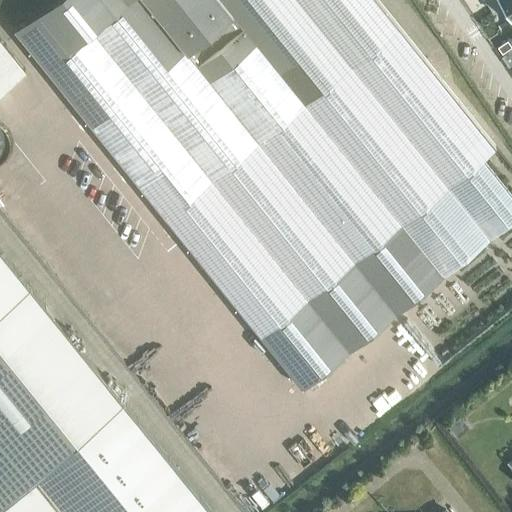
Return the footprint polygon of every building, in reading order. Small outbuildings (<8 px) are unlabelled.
[(378,0),(59,0),(18,34),(301,385),(443,271),(402,220),(483,155),(496,145),(378,0)] [(486,0),(493,9),(503,3),(502,3),(506,0),(486,0)] [(511,0),(506,0),(502,3),(503,3),(511,17),(511,0)] [(497,45),(501,51),(511,45),(507,38),(497,45)] [(0,89),(25,70),(0,39),(0,89)] [(0,511),(213,511),(0,248),(0,511)]
